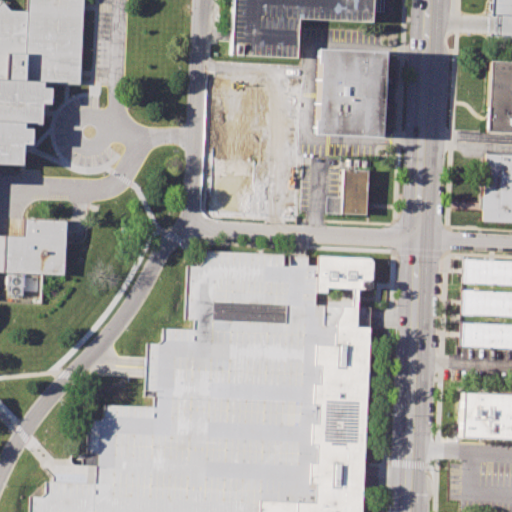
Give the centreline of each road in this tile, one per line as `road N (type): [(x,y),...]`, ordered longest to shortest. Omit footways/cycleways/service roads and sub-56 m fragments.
road 1 (secondary): [(404,511),(429,0)]
road 2 (residential): [(184,221),(125,314),(40,409),(0,474)]
road 3 (residential): [(418,239),(206,230),(184,221)]
road 4 (residential): [(201,0),(184,221)]
